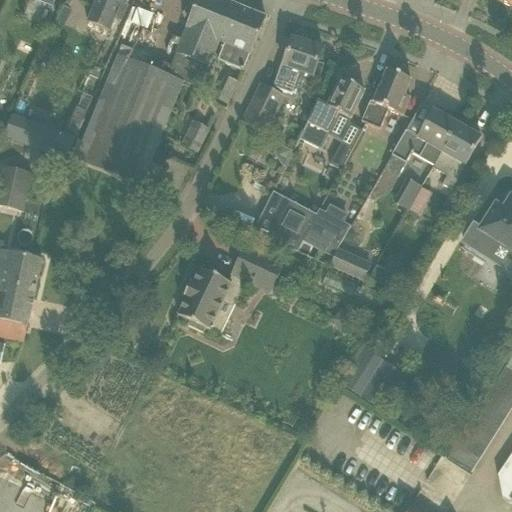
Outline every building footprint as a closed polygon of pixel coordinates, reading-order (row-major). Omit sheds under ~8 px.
[(33,0),(33,1),(52,9),(55,0),(33,0)] [(99,102),(83,144),(76,163),(140,189),(183,83),(200,90),(215,53),(209,51),(213,42),(210,40),(227,2),(220,0),(198,0),(194,11),(175,56),(167,76),(117,57),(99,102)] [(127,0),(95,0),(85,23),(107,31),(119,4),(125,6),(127,0)] [(511,0),(493,0),(511,9),(511,0)] [(224,48),(223,50),(219,62),(243,72),(251,56),(266,18),(227,2),(210,40),(213,42),(209,51),(215,53),(218,46),(224,48)] [(292,40),(283,67),(281,66),(274,90),(291,96),(299,73),(313,78),(323,50),(292,40)] [(141,65),(145,57),(122,46),(118,55),(141,65)] [(403,117),(412,95),(406,93),(411,82),(387,72),(373,104),(370,102),(361,123),(380,131),(388,111),(403,117)] [(322,151),(328,138),(340,115),(351,121),(365,93),(341,81),(327,108),(318,103),(299,141),(322,151)] [(218,101),(231,104),(236,87),(223,83),(218,101)] [(284,99),(275,95),(260,87),(242,123),(260,132),(263,125),(269,128),(284,99)] [(434,168),(442,154),(457,126),(433,112),(418,139),(406,133),(384,172),(398,180),(408,160),(431,173),(433,170),(434,167),(434,168)] [(76,139),(13,116),(5,140),(68,163),(76,139)] [(198,155),(210,131),(194,122),(182,147),(198,155)] [(433,170),(447,178),(442,186),(452,192),(466,167),(481,140),(457,126),(442,154),(434,168),(434,167),(433,170)] [(351,155),(339,149),(330,167),(342,173),(351,155)] [(0,207),(23,213),(33,175),(0,166),(0,207)] [(395,204),(408,210),(418,185),(405,180),(395,204)] [(497,209),(482,232),(475,228),(465,244),(473,249),(475,245),(491,255),(498,244),(511,252),(511,253),(509,259),(511,261),(511,201),(504,213),(497,209)] [(254,235),(263,239),(297,254),(303,242),(314,222),(282,204),(279,210),(270,206),(254,235)] [(303,242),(333,258),(346,233),(317,217),(314,222),(303,242)] [(190,285),(189,288),(191,289),(188,296),(186,295),(184,298),(187,299),(178,317),(190,322),(188,327),(203,334),(205,330),(209,332),(209,331),(221,337),(228,320),(245,283),(271,296),(285,267),(245,248),(231,277),(233,277),(229,285),(200,271),(193,286),(190,285)] [(338,250),(330,268),(366,284),(374,266),(338,250)] [(0,338),(23,344),(31,313),(42,262),(1,253),(0,257),(0,338)] [(389,287),(394,274),(374,267),(369,280),(389,287)] [(342,387),(379,411),(402,374),(364,351),(342,387)] [(511,356),(447,459),(471,475),(511,409),(511,356)] [(511,455),(498,476),(502,499),(511,505),(511,455)]
